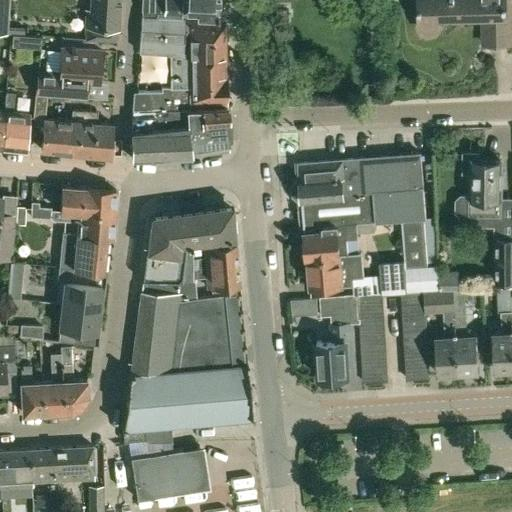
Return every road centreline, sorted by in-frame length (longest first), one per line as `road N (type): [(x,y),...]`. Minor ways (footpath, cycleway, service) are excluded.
road 1 (residential): [(0,439),(69,435),(96,424),(115,369),(142,177)]
road 2 (residential): [(247,116),(511,109)]
road 3 (residential): [(272,416),(248,170)]
road 4 (residential): [(272,416),(511,400)]
road 5 (residential): [(122,175),(133,0)]
road 6 (residential): [(122,175),(0,164)]
